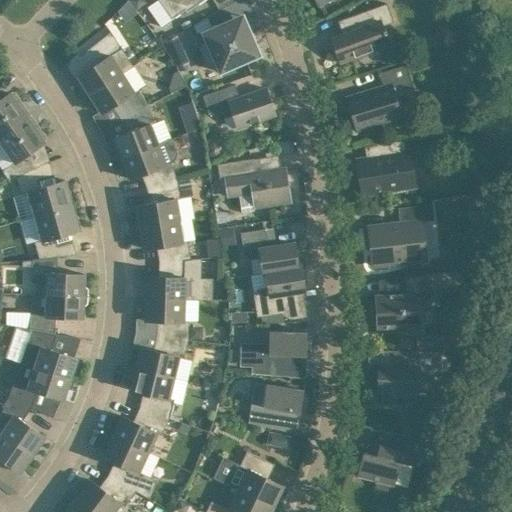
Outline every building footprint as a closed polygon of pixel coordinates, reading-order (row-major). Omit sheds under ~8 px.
[(144,0),(128,0),(136,10),(146,2),(144,0)] [(158,0),(148,7),(161,26),(172,18),(172,19),(185,10),(187,12),(203,0),(158,0)] [(331,38),(340,62),(391,43),(385,29),(383,30),(382,25),(393,21),(387,4),(338,21),(342,34),(331,38)] [(226,22),(208,30),(203,32),(207,42),(202,45),(210,63),(215,60),(220,72),(260,55),(252,38),(254,33),(251,32),(243,15),(226,22)] [(79,56),(80,56),(84,53),(90,62),(86,65),(88,69),(78,75),(90,94),(122,73),(133,66),(121,48),(111,31),(79,56)] [(170,55),(183,49),(178,36),(164,41),(170,55)] [(406,64),(398,67),(379,72),(384,86),(347,97),(357,130),(401,117),(394,93),(413,87),(406,64)] [(125,116),(148,104),(138,88),(133,91),(122,73),(90,94),(102,113),(112,106),(115,110),(119,107),(125,116)] [(235,84),(216,91),(203,95),(209,115),(221,110),(224,117),(233,114),(237,127),(275,114),(266,88),(239,97),(235,84)] [(0,136),(28,117),(10,92),(6,92),(0,88),(0,136)] [(188,130),(201,125),(192,101),(179,105),(188,130)] [(171,139),(163,119),(155,122),(148,104),(125,116),(129,127),(124,128),(126,132),(114,137),(122,158),(158,144),(171,139)] [(45,141),(28,117),(0,136),(0,141),(14,161),(2,170),(9,180),(49,161),(49,160),(38,166),(29,153),(45,141)] [(474,127),(459,130),(461,146),(477,143),(474,127)] [(142,174),(143,178),(148,176),(152,187),(177,180),(171,162),(174,162),(178,153),(172,138),(171,139),(158,144),(122,158),(130,178),(142,174)] [(387,194),(405,191),(405,189),(415,188),(409,151),(405,151),(403,140),(365,146),(367,158),(357,160),(363,194),(386,190),(387,194)] [(254,211),(253,207),(262,205),(282,202),(282,199),(291,198),(286,167),(255,172),(253,158),(217,164),(219,179),(224,178),(227,196),(238,194),(241,213),(254,211)] [(28,192),(35,216),(73,205),(66,180),(54,183),(52,177),(54,177),(49,161),(9,180),(9,181),(16,178),(21,194),(28,192)] [(187,179),(178,181),(177,180),(152,187),(154,198),(149,198),(150,203),(137,205),(141,226),(179,220),(175,199),(190,197),(190,195),(187,179)] [(400,208),(401,223),(369,227),(371,246),(379,245),(381,264),(405,262),(407,276),(423,275),(421,260),(417,222),(434,220),(432,204),(400,208)] [(32,259),(57,256),(76,254),(72,238),(70,239),(68,233),(80,230),(73,205),(35,216),(42,239),(34,241),(39,258),(32,259)] [(179,220),(141,226),(145,248),(157,246),(158,251),(162,250),(164,261),(191,259),(188,240),(182,241),(179,220)] [(236,243),(233,226),(219,229),(222,246),(236,243)] [(265,228),(246,232),(240,232),(244,254),(250,259),(260,258),(263,272),(301,266),(298,266),(294,243),(275,246),(267,240),(265,228)] [(462,267),(468,232),(450,234),(448,250),(441,258),(442,269),(462,267)] [(220,244),(207,245),(208,257),(221,256),(220,244)] [(35,282),(35,294),(84,296),(84,274),(57,273),(57,256),(32,259),(31,282),(35,282)] [(146,298),(184,299),(200,300),(201,258),(191,259),(164,261),(164,272),(159,271),(159,276),(146,275),(146,298)] [(257,317),(281,313),(280,301),(286,293),(305,290),(301,266),(263,272),(263,273),(266,272),(268,286),(258,288),(253,294),(257,317)] [(436,288),(441,288),(459,287),(463,270),(423,275),(407,276),(403,277),(404,295),(376,296),(377,326),(419,324),(418,307),(424,307),(428,306),(432,303),(434,301),(436,297),(436,294),(436,288)] [(84,296),(35,294),(31,294),(31,306),(30,329),(31,329),(57,334),(57,333),(55,333),(55,317),(83,318),(84,296)] [(184,299),(146,298),(145,320),(158,320),(158,325),(162,325),(162,336),(188,339),(189,320),(184,320),(184,299)] [(202,332),(197,327),(190,327),(190,338),(202,338),(202,332)] [(25,349),(20,362),(70,379),(77,358),(51,349),(57,334),(31,329),(25,349)] [(269,374),(291,376),(291,365),(291,364),(296,364),(296,355),(306,355),(306,353),(310,353),(311,339),(306,339),(306,332),(269,331),(269,343),(252,342),(251,373),(269,374)] [(141,347),(141,350),(136,368),(174,377),(179,357),(184,358),(188,339),(162,336),(159,347),(155,345),(154,350),(141,347)] [(378,392),(418,393),(433,393),(434,369),(440,369),(440,351),(424,351),(388,350),(388,364),(378,364),(378,392)] [(63,400),(70,379),(20,362),(9,395),(32,407),(37,391),(63,400)] [(144,409),(169,418),(174,399),(169,397),(174,377),(136,368),(131,390),(143,393),(142,397),(147,398),(144,409)] [(248,422),(282,430),(284,419),(288,420),(290,411),(300,412),(300,410),(304,410),(306,397),(302,396),(303,390),(284,387),(255,382),(248,422)] [(0,417),(8,423),(2,433),(32,454),(45,436),(22,420),(32,407),(9,395),(1,406),(4,408),(0,414),(0,417)] [(113,436),(148,452),(157,433),(161,435),(166,426),(168,420),(169,418),(144,409),(140,419),(136,417),(134,421),(122,415),(113,436)] [(168,420),(166,426),(174,430),(177,424),(168,420)] [(419,421),(405,421),(405,433),(419,433),(419,421)] [(391,483),(393,484),(407,488),(412,466),(414,466),(422,438),(370,428),(370,429),(379,431),(373,454),(364,452),(358,475),(378,480),(377,482),(379,484),(388,487),(391,486),(391,483)] [(290,436),(269,431),(266,443),(287,448),(290,436)] [(0,458),(20,472),(32,454),(2,433),(0,435),(0,458)] [(103,456),(114,461),(115,461),(113,465),(117,467),(113,477),(136,491),(149,499),(158,480),(139,471),(148,452),(113,436),(103,456)] [(247,451),(240,465),(234,463),(225,483),(273,506),(283,485),(263,476),(269,462),(251,453),(247,451)] [(136,491),(113,477),(106,486),(103,483),(100,487),(90,479),(77,497),(97,511),(113,511),(120,503),(124,506),(136,491)] [(269,511),(273,506),(225,483),(225,484),(238,490),(228,509),(211,500),(205,511),(269,511)] [(97,511),(77,497),(65,511),(97,511)] [(179,511),(185,511),(189,504),(179,499),(174,509),(179,511)]
